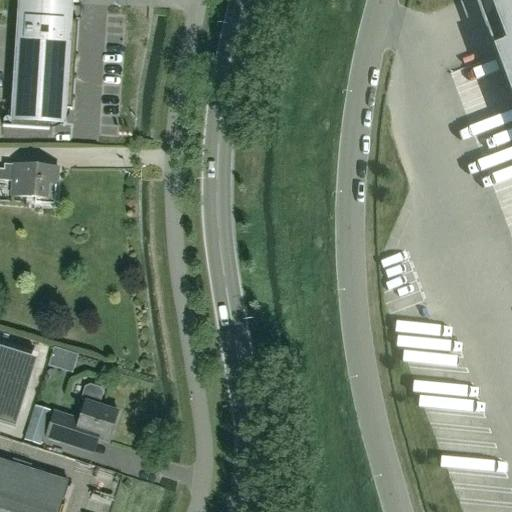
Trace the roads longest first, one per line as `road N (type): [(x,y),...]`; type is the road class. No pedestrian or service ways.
road 1 (unclassified): [(395,511),(356,357),(346,247),(356,131),(382,0)]
road 2 (tertiary): [(241,511),(246,422),(213,173),(218,102),(242,0)]
